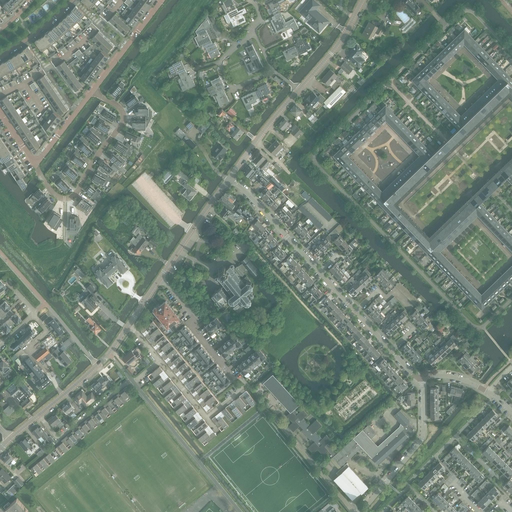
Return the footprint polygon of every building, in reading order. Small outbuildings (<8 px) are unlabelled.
[(13,8),(7,1),(5,0),(1,4),(10,14),(13,12),(11,10),(13,8)] [(149,4),(143,0),(140,0),(138,3),(146,8),(149,4)] [(224,4),(222,5),(226,14),(227,13),(230,12),(237,9),(233,0),(232,0),(224,0),(222,1),(224,4)] [(276,0),(277,0),(268,4),(272,13),(274,16),(280,13),(281,13),(279,10),(281,9),(279,4),(286,1),(286,0),(276,0)] [(323,29),(325,27),(325,25),(328,21),(315,10),(319,5),(313,0),(311,0),(301,13),(314,25),(313,26),(314,27),(314,28),(315,30),(316,29),(319,32),(321,29),(323,29)] [(417,5),(416,5),(410,0),(406,0),(403,4),(414,15),(420,10),(420,9),(417,5)] [(146,8),(138,3),(135,7),(143,13),(146,8)] [(84,13),(76,6),(72,10),(80,17),(84,13)] [(143,13),(135,7),(132,11),(139,17),(143,13)] [(227,14),(224,15),(227,22),(231,21),(234,27),(246,21),(242,14),(246,12),(244,8),(240,10),(238,11),(237,9),(230,12),(227,13),(227,14)] [(80,17),(72,10),(73,10),(69,14),(76,21),(80,17)] [(139,17),(132,11),(129,16),(136,21),(139,17)] [(273,20),(271,20),(271,21),(277,32),(279,31),(284,28),(285,29),(288,28),(288,29),(292,27),(294,31),(298,28),(294,18),(290,20),(285,22),(281,13),(280,13),(274,16),(272,17),(273,20)] [(76,21),(69,14),(65,18),(72,25),(76,21)] [(113,24),(119,18),(115,14),(109,20),(113,24)] [(136,21),(129,16),(125,20),(133,26),(136,21)] [(72,25),(65,18),(61,21),(68,29),(72,25)] [(117,27),(123,21),(119,18),(113,24),(117,27)] [(198,36),(195,38),(199,47),(202,45),(205,44),(211,41),(210,39),(205,30),(208,28),(208,27),(211,25),(210,25),(206,18),(202,23),(195,31),(198,36)] [(400,28),(405,33),(416,22),(411,18),(400,28)] [(68,29),(61,21),(57,25),(64,33),(68,29)] [(121,31),(126,25),(123,21),(117,27),(121,31)] [(369,22),(362,34),(371,39),(375,32),(376,32),(376,33),(380,35),(385,26),(381,24),(378,28),(377,27),(369,22)] [(57,25),(53,29),(59,36),(64,33),(57,25)] [(125,34),(130,28),(126,25),(121,31),(125,34)] [(59,36),(53,29),(49,32),(55,40),(59,36)] [(455,132),(452,135),(450,136),(447,139),(445,141),(444,143),(440,146),(439,147),(433,154),(396,116),(396,115),(395,115),(386,105),(333,156),(342,166),(343,167),(403,229),(407,233),(470,299),(472,300),(481,310),(511,280),(511,235),(480,203),(486,196),(488,195),(491,192),(493,190),(494,189),(498,185),(499,184),(505,178),(511,184),(511,78),(475,40),(474,40),(474,39),(464,29),(411,80),(421,90),(421,91),(422,91),(437,107),(439,109),(458,129),(455,132)] [(55,40),(49,32),(44,35),(51,44),(55,40)] [(96,42),(102,36),(98,32),(92,38),(96,42)] [(51,44),(44,35),(40,39),(40,38),(46,47),(51,44)] [(100,45),(106,39),(102,36),(96,42),(100,45)] [(46,47),(40,38),(35,41),(42,50),(46,47)] [(103,49),(109,43),(106,39),(100,45),(103,49)] [(297,45),(294,46),(298,53),(299,55),(308,51),(307,50),(310,48),(310,47),(306,39),(296,43),(297,45)] [(205,44),(202,45),(204,48),(206,47),(210,56),(211,59),(220,54),(219,52),(215,43),(213,44),(211,41),(205,44)] [(107,53),(113,47),(109,43),(103,49),(107,53)] [(261,64),(252,45),(246,48),(252,61),(246,65),(250,73),(263,67),(261,64)] [(350,57),(349,58),(354,63),(353,63),(355,65),(356,65),(358,67),(359,66),(360,66),(363,63),(362,63),(364,61),(364,60),(366,57),(361,53),(363,51),(361,49),(362,48),(359,46),(358,46),(357,45),(355,46),(353,48),(350,52),(351,54),(351,55),(350,55),(350,56),(350,57)] [(35,55),(28,46),(24,49),(30,58),(35,55)] [(287,61),(297,56),(296,54),(298,53),(294,46),(283,52),(287,61)] [(30,58),(24,49),(24,50),(20,53),(25,61),(30,58)] [(109,57),(101,51),(101,52),(98,56),(105,62),(108,58),(109,57)] [(25,61),(20,53),(15,56),(20,64),(25,61)] [(20,64),(15,56),(11,58),(16,67),(20,64)] [(105,62),(98,56),(94,60),(102,66),(105,62)] [(16,67),(11,58),(6,61),(11,70),(16,67)] [(102,66),(94,60),(91,65),(98,70),(102,66)] [(6,61),(1,64),(6,73),(11,70),(6,61)] [(61,70),(67,66),(64,61),(57,66),(61,70)] [(173,65),(169,67),(173,76),(177,74),(179,73),(180,76),(187,72),(181,61),(172,65),(173,65)] [(348,74),(353,69),(344,62),(340,66),(348,74)] [(98,70),(91,65),(88,69),(95,75),(98,70)] [(64,75),(70,70),(67,66),(61,70),(64,75)] [(95,75),(88,69),(84,73),(92,79),(95,75)] [(67,79),(73,74),(70,70),(64,75),(67,79)] [(325,76),(322,79),(335,90),(345,79),(338,74),(337,76),(330,70),(325,76)] [(187,72),(180,76),(184,85),(181,87),(183,91),(187,90),(195,86),(190,74),(188,75),(187,72)] [(92,79),(84,73),(81,77),(81,78),(89,84),(89,83),(92,79)] [(346,92),(359,78),(355,73),(341,87),(340,86),(324,102),(330,108),(346,92)] [(70,83),(76,78),(73,74),(67,79),(70,83)] [(47,80),(47,79),(44,75),(37,80),(40,85),(47,80)] [(213,85),(207,88),(211,96),(216,93),(223,90),(222,87),(224,86),(220,77),(211,81),(213,85)] [(73,87),(79,82),(76,78),(70,83),(73,87)] [(43,89),(50,84),(47,80),(40,85),(43,89)] [(76,91),(82,86),(79,82),(73,87),(76,91)] [(123,87),(119,83),(119,84),(118,83),(115,86),(116,87),(111,93),(112,93),(111,94),(113,96),(114,95),(115,97),(123,87)] [(53,88),(50,84),(43,89),(46,93),(53,88)] [(255,91),(258,99),(259,98),(260,101),(268,97),(267,95),(271,93),(266,84),(257,88),(258,90),(255,91)] [(49,97),(56,93),(53,88),(46,93),(49,97)] [(217,95),(216,96),(221,106),(229,102),(225,92),(223,90),(216,93),(217,95)] [(253,92),(241,98),(246,107),(247,110),(252,107),(251,104),(257,101),(258,102),(260,101),(259,98),(258,99),(255,91),(253,92)] [(52,101),(59,97),(56,93),(49,97),(52,101)] [(318,97),(313,93),(310,97),(309,96),(305,101),(306,102),(305,102),(307,104),(306,104),(306,106),(308,107),(309,107),(310,106),(311,107),(312,107),(314,108),(315,108),(319,102),(321,104),(325,99),(320,94),(318,97)] [(139,100),(135,96),(133,94),(130,96),(132,98),(126,103),(126,104),(125,104),(127,106),(128,106),(129,108),(139,100)] [(0,102),(2,106),(10,101),(7,96),(0,100),(0,102)] [(55,106),(62,101),(59,97),(52,101),(55,106)] [(6,110),(13,105),(10,101),(2,106),(6,110)] [(58,110),(64,105),(62,101),(55,106),(58,110)] [(301,112),(303,110),(295,104),(289,111),(297,117),(298,115),(301,117),(303,114),(301,112)] [(9,115),(16,110),(13,105),(6,110),(9,115)] [(61,114),(67,110),(64,105),(58,110),(61,114)] [(135,110),(135,115),(141,115),(143,115),(145,115),(145,118),(151,118),(151,111),(146,105),(137,106),(137,110),(135,110)] [(104,108),(100,113),(112,121),(116,116),(104,108)] [(233,117),(237,113),(231,108),(227,112),(233,117)] [(12,119),(19,114),(16,110),(9,115),(12,119)] [(312,114),(308,111),(305,114),(309,118),(308,119),(313,124),(318,119),(315,116),(313,114),(312,114)] [(61,119),(55,114),(53,112),(53,113),(50,117),(58,123),(61,119)] [(15,124),(22,119),(19,114),(12,119),(15,124)] [(58,123),(50,117),(46,121),(55,127),(58,123)] [(106,133),(110,127),(103,123),(105,121),(101,118),(99,117),(98,119),(97,120),(95,118),(92,123),(94,124),(94,125),(93,127),(98,131),(100,129),(106,133)] [(132,121),(132,127),(135,127),(135,131),(145,131),(151,118),(145,118),(145,121),(140,121),(138,121),(132,121)] [(284,118),(278,125),(283,130),(285,128),(287,129),(289,127),(287,126),(289,123),(284,118)] [(18,128),(25,123),(22,119),(15,124),(18,128)] [(55,127),(46,121),(43,125),(51,132),(52,132),(51,132),(55,127)] [(229,131),(230,131),(232,132),(230,134),(237,139),(243,132),(237,126),(235,128),(233,127),(234,126),(229,122),(225,127),(229,131)] [(21,133),(28,128),(25,123),(18,128),(21,133)] [(202,123),(197,128),(202,133),(207,128),(202,123)] [(86,127),(82,131),(85,134),(96,144),(100,139),(96,135),(98,133),(93,129),(91,127),(90,129),(89,129),(86,127)] [(302,132),(297,127),(292,133),(296,138),(302,132)] [(24,137),(31,132),(28,128),(21,133),(24,137)] [(182,139),(186,135),(180,128),(175,133),(182,139)] [(136,141),(138,142),(140,137),(127,131),(124,136),(136,141)] [(27,142),(34,137),(31,132),(24,137),(27,142)] [(182,139),(192,149),(196,145),(190,138),(190,139),(186,135),(186,136),(182,139)] [(78,145),(76,147),(81,151),(83,149),(85,152),(84,153),(87,156),(88,155),(89,154),(89,155),(91,153),(91,152),(92,151),(87,146),(89,143),(82,136),(79,139),(81,141),(78,145)] [(37,141),(34,137),(27,142),(30,146),(37,141)] [(38,148),(40,146),(37,141),(30,146),(34,153),(34,154),(39,148),(38,148)] [(127,143),(125,145),(118,141),(114,147),(127,155),(130,149),(129,148),(131,146),(127,143)] [(271,145),(268,149),(276,157),(285,149),(277,141),(272,146),(271,145)] [(220,144),(212,154),(214,155),(213,156),(213,157),(215,159),(216,159),(217,158),(219,159),(220,159),(224,154),(223,154),(227,150),(220,144)] [(0,154),(2,157),(10,151),(8,148),(10,147),(9,145),(7,147),(0,151),(0,154)] [(5,162),(13,156),(11,153),(13,151),(12,150),(10,151),(2,157),(5,162)] [(73,160),(72,161),(75,163),(76,162),(82,166),(86,162),(79,157),(81,155),(75,151),(74,153),(73,153),(70,158),(73,160)] [(119,166),(122,161),(124,159),(121,157),(119,158),(113,153),(109,157),(115,162),(113,164),(115,167),(118,169),(120,167),(119,166)] [(268,167),(272,164),(260,153),(256,157),(266,167),(267,166),(268,167)] [(8,166),(16,160),(14,157),(16,156),(15,154),(13,156),(5,162),(8,166)] [(266,167),(256,157),(253,160),(263,169),(265,171),(268,167),(267,166),(266,167)] [(11,170),(19,165),(17,162),(19,160),(18,159),(16,160),(8,166),(11,170)] [(62,169),(63,170),(61,172),(66,176),(67,174),(73,179),(75,177),(76,177),(78,175),(77,175),(78,174),(71,168),(73,165),(68,161),(66,163),(67,164),(62,169)] [(101,166),(98,169),(103,173),(104,172),(107,175),(109,173),(111,175),(115,171),(104,161),(100,165),(101,166)] [(14,175),(22,169),(20,166),(22,165),(21,163),(19,165),(11,170),(14,175)] [(258,172),(256,170),(255,171),(249,165),(243,172),(252,180),(255,176),(258,172)] [(17,179),(25,174),(23,170),(25,169),(24,168),(22,169),(14,175),(17,179)] [(172,168),(161,178),(166,183),(176,172),(172,168)] [(27,185),(22,177),(26,175),(28,174),(27,172),(25,174),(17,179),(24,190),(27,185)] [(63,180),(66,178),(61,173),(59,175),(60,177),(55,181),(55,182),(54,183),(58,187),(60,186),(65,192),(70,187),(63,180)] [(95,174),(93,179),(94,179),(93,182),(94,183),(98,185),(100,183),(105,186),(108,181),(110,182),(111,179),(105,176),(104,178),(96,174),(95,174)] [(262,175),(257,181),(263,187),(268,180),(262,175)] [(278,188),(280,185),(272,177),(269,179),(278,188)] [(184,181),(182,184),(187,189),(183,194),(190,200),(194,196),(193,195),(197,191),(184,181)] [(90,185),(86,190),(95,198),(100,193),(99,193),(101,191),(98,188),(96,190),(90,185)] [(34,204),(44,193),(39,189),(34,194),(33,193),(28,198),(29,199),(34,204)] [(264,194),(262,196),(266,201),(273,194),(269,190),(264,194)] [(232,194),(231,195),(226,191),(223,196),(232,203),(236,198),(234,197),(233,196),(233,195),(232,194)] [(277,199),(273,194),(266,201),(270,205),(277,198),(277,199)] [(232,203),(223,196),(219,201),(226,206),(226,207),(228,208),(232,203)] [(78,204),(76,207),(87,215),(93,207),(91,205),(91,204),(88,202),(88,201),(87,201),(86,200),(82,197),(78,203),(78,204)] [(42,213),(52,202),(48,198),(37,209),(42,213)] [(274,209),(281,203),(277,198),(270,205),(274,209)] [(232,203),(228,208),(237,216),(242,215),(243,216),(249,220),(251,222),(255,217),(252,215),(244,209),(243,211),(239,207),(238,208),(232,203)] [(282,206),(275,213),(276,214),(277,213),(283,208),(283,207),(282,206)] [(226,217),(228,214),(239,222),(243,216),(242,215),(237,216),(228,208),(226,207),(221,213),(226,217)] [(283,208),(277,213),(282,217),(287,212),(283,208)] [(49,222),(48,223),(51,225),(50,226),(57,230),(62,220),(59,218),(61,216),(54,212),(48,222),(49,222)] [(282,217),(286,221),(291,216),(287,212),(282,217)] [(111,215),(117,222),(119,220),(112,214),(111,215)] [(69,224),(69,229),(70,229),(70,232),(77,232),(80,228),(80,221),(79,217),(75,217),(75,216),(69,216),(69,221),(69,224)] [(286,221),(290,226),(295,221),(291,216),(286,221)] [(258,220),(252,225),(256,229),(262,224),(258,220)] [(296,226),(294,229),(298,233),(303,228),(299,224),(298,224),(297,223),(295,225),(296,226)] [(142,224),(139,228),(144,232),(144,231),(147,233),(146,233),(150,236),(151,237),(154,233),(142,224)] [(265,229),(262,224),(256,229),(259,232),(256,234),(258,236),(265,229)] [(304,227),(303,228),(298,233),(302,238),(307,233),(308,231),(304,227)] [(258,236),(261,234),(264,238),(269,233),(265,229),(258,236)] [(273,237),(269,233),(264,238),(267,241),(265,243),(263,244),(261,245),(263,247),(266,244),(273,237)] [(307,233),(302,238),(306,242),(311,237),(307,233)] [(132,248),(130,251),(133,253),(134,252),(138,255),(149,242),(147,240),(139,234),(136,239),(133,237),(130,241),(133,243),(132,243),(135,245),(133,249),(132,248)] [(331,243),(330,241),(332,240),(328,235),(323,240),(320,236),(319,234),(316,236),(318,238),(321,242),(327,248),(331,243)] [(338,234),(337,235),(335,237),(332,240),(338,245),(344,240),(338,234)] [(150,236),(147,240),(149,242),(156,247),(159,243),(151,237),(150,236)] [(278,242),(273,237),(266,244),(271,248),(278,242)] [(348,245),(344,240),(338,245),(342,250),(348,245)] [(322,252),(327,248),(321,242),(319,244),(317,243),(315,244),(317,246),(322,252)] [(272,252),(274,254),(273,255),(275,257),(282,250),(278,246),(277,245),(272,250),(273,251),(272,252)] [(346,255),(352,249),(348,245),(342,250),(346,255)] [(314,253),(317,256),(322,252),(317,246),(312,251),(314,253)] [(275,257),(276,256),(280,260),(281,259),(286,255),(286,254),(282,250),(275,257)] [(94,272),(96,274),(97,275),(96,275),(98,277),(97,278),(100,281),(101,280),(102,282),(103,281),(108,287),(113,282),(108,277),(118,268),(123,273),(128,269),(123,263),(124,263),(118,256),(117,257),(115,254),(110,259),(112,261),(102,270),(101,269),(100,267),(94,272)] [(289,265),(294,260),(290,255),(283,261),(287,266),(289,265)] [(246,276),(242,280),(239,277),(241,276),(242,276),(244,274),(247,271),(252,277),(260,271),(248,256),(240,262),(241,264),(238,267),(237,266),(235,267),(236,268),(233,269),(234,268),(234,266),(233,265),(232,265),(232,264),(231,265),(230,265),(230,266),(227,268),(225,268),(225,267),(226,267),(225,266),(224,267),(223,266),(223,267),(221,268),(219,270),(218,270),(219,271),(218,272),(219,272),(221,273),(220,274),(217,276),(216,276),(216,277),(215,278),(214,278),(215,278),(215,280),(214,280),(215,280),(215,281),(216,282),(216,281),(217,282),(217,281),(219,280),(222,284),(221,284),(222,284),(224,286),(221,288),(220,288),(219,290),(217,291),(217,290),(215,292),(211,295),(220,305),(229,298),(229,301),(231,304),(234,304),(232,306),(237,312),(238,313),(242,310),(242,309),(240,306),(242,306),(245,304),(246,305),(248,305),(250,303),(251,300),(250,299),(254,296),(250,290),(251,289),(254,286),(247,277),(246,276)] [(291,270),(293,269),(298,264),(294,260),(289,265),(291,267),(290,268),(291,270)] [(295,274),(297,273),(302,268),(298,264),(293,269),(295,272),(294,273),(295,274)] [(335,264),(329,269),(334,274),(339,269),(335,264)] [(306,273),(302,268),(297,273),(301,277),(306,273)] [(341,271),(339,269),(334,274),(338,279),(346,271),(343,268),(341,271)] [(362,273),(360,275),(362,277),(367,283),(372,279),(369,276),(371,274),(368,271),(366,268),(366,269),(365,268),(362,273)] [(383,269),(374,276),(379,281),(389,272),(387,269),(385,270),(384,270),(383,269)] [(343,274),(338,279),(342,283),(350,276),(346,271),(343,274)] [(391,274),(389,272),(379,281),(383,286),(389,280),(387,277),(391,274)] [(310,277),(306,273),(301,277),(303,280),(302,281),(303,283),(305,282),(310,277)] [(305,282),(309,286),(314,281),(310,277),(305,282)] [(362,277),(357,281),(363,287),(367,283),(362,277)] [(392,281),(390,279),(389,280),(383,286),(387,290),(393,285),(390,282),(392,281)] [(357,281),(353,285),(358,292),(363,287),(357,281)] [(91,293),(84,300),(87,303),(84,306),(87,309),(89,308),(92,310),(97,305),(93,302),(97,298),(93,295),(94,294),(92,292),(94,290),(94,288),(90,284),(86,288),(91,293)] [(312,292),(311,293),(312,295),(318,289),(314,285),(309,290),(312,292)] [(348,290),(353,296),(358,292),(353,285),(348,290)] [(312,295),(316,299),(312,303),(314,305),(318,301),(316,299),(322,294),(318,289),(312,295)] [(327,297),(322,301),(327,306),(332,302),(327,297)] [(0,305),(0,306),(1,307),(0,308),(0,311),(5,317),(11,311),(9,309),(10,307),(5,301),(0,305)] [(154,311),(153,311),(168,328),(172,325),(176,329),(183,323),(165,301),(158,307),(156,307),(155,307),(154,308),(154,311)] [(332,302),(327,306),(331,311),(336,306),(332,302)] [(365,309),(370,313),(375,308),(376,308),(374,305),(375,305),(373,303),(372,303),(371,304),(365,309)] [(336,306),(331,311),(336,316),(341,311),(336,306)] [(375,308),(370,313),(374,318),(380,313),(379,313),(381,311),(377,307),(376,308),(375,308)] [(417,309),(410,315),(414,320),(421,314),(417,309)] [(398,313),(396,314),(397,316),(403,322),(408,318),(406,316),(408,314),(404,310),(399,314),(398,313)] [(15,312),(13,314),(11,311),(5,317),(11,324),(14,321),(16,323),(21,319),(15,312)] [(340,320),(345,316),(341,311),(336,316),(340,320)] [(378,323),(384,318),(380,313),(374,318),(378,323)] [(418,325),(425,319),(421,314),(414,320),(418,325)] [(350,321),(345,316),(340,320),(343,324),(339,328),(340,329),(342,327),(345,325),(350,321)] [(393,316),(391,318),(393,320),(394,321),(398,326),(403,322),(397,316),(395,318),(393,316)] [(430,319),(428,316),(425,319),(418,325),(423,329),(425,327),(428,330),(433,326),(430,323),(429,323),(427,321),(427,320),(428,321),(430,319)] [(11,328),(9,326),(11,324),(5,317),(0,321),(0,323),(1,325),(0,325),(0,326),(6,332),(11,328)] [(90,323),(88,325),(96,334),(100,329),(89,317),(86,320),(90,323)] [(216,317),(212,320),(219,329),(223,326),(216,317)] [(53,319),(48,324),(57,336),(63,331),(53,319)] [(212,320),(208,324),(215,333),(219,329),(212,320)] [(393,320),(388,324),(389,325),(394,330),(398,326),(394,321),(393,320)] [(153,327),(155,330),(158,328),(153,321),(145,327),(144,326),(140,329),(143,333),(147,330),(149,333),(151,334),(152,333),(150,329),(153,327)] [(350,321),(345,325),(349,330),(354,325),(350,321)] [(208,324),(203,327),(210,336),(215,333),(208,324)] [(385,330),(383,332),(387,336),(389,334),(389,335),(394,330),(389,325),(388,324),(383,328),(384,329),(385,330)] [(184,325),(177,332),(180,336),(188,330),(184,325)] [(354,325),(349,330),(353,335),(358,330),(354,325)] [(24,334),(21,337),(27,343),(33,338),(31,336),(34,333),(35,332),(33,330),(31,327),(25,332),(24,333),(24,334)] [(158,334),(161,337),(164,335),(158,328),(155,330),(152,333),(151,334),(149,333),(145,336),(148,340),(152,337),(154,339),(155,339),(156,341),(158,339),(155,336),(158,334)] [(180,336),(179,337),(182,341),(191,334),(188,330),(180,336)] [(353,335),(354,335),(358,340),(363,335),(358,330),(353,335)] [(191,334),(182,341),(186,346),(195,338),(191,334)] [(51,335),(43,341),(49,349),(57,342),(51,335)] [(164,335),(161,337),(158,339),(156,341),(155,339),(154,339),(151,343),(154,346),(158,343),(160,346),(162,348),(164,346),(161,343),(164,341),(166,344),(169,341),(164,335)] [(235,335),(230,339),(236,346),(238,349),(243,345),(235,335)] [(363,335),(358,340),(362,344),(367,340),(363,335)] [(451,339),(447,343),(452,349),(457,344),(455,343),(458,340),(453,335),(453,336),(452,337),(452,336),(451,336),(450,338),(451,339)] [(19,346),(21,348),(27,343),(21,337),(18,340),(17,339),(16,340),(10,345),(13,348),(14,347),(16,349),(19,346)] [(195,338),(186,346),(189,350),(198,343),(195,338)] [(230,339),(226,342),(232,350),(236,346),(230,339)] [(367,349),(372,345),(367,340),(362,344),(367,349)] [(444,340),(440,345),(442,347),(447,353),(452,349),(447,343),(444,340)] [(169,347),(172,351),(175,348),(169,341),(166,344),(164,346),(162,348),(160,346),(156,349),(159,353),(163,350),(165,353),(166,353),(167,355),(169,353),(167,350),(169,347)] [(226,342),(222,346),(229,355),(233,351),(232,350),(226,342)] [(407,343),(401,348),(405,352),(411,347),(407,343)] [(200,345),(191,352),(195,357),(196,356),(204,349),(200,345)] [(364,357),(366,359),(369,356),(368,356),(371,354),(376,350),(372,345),(367,349),(369,352),(366,354),(367,354),(364,357)] [(222,346),(217,349),(225,358),(229,355),(222,346)] [(437,346),(434,348),(438,351),(443,357),(447,353),(442,347),(440,350),(437,346)] [(35,356),(39,361),(45,356),(49,360),(53,357),(51,354),(46,347),(35,356)] [(415,352),(411,347),(405,352),(410,357),(415,352)] [(175,354),(177,357),(180,355),(175,348),(172,351),(169,353),(167,355),(166,353),(165,353),(162,356),(165,360),(169,357),(171,360),(173,361),(175,360),(172,356),(175,354)] [(65,366),(71,361),(64,352),(61,353),(57,349),(52,353),(56,358),(58,357),(65,366)] [(204,349),(196,356),(200,360),(207,354),(204,349)] [(259,349),(255,352),(262,361),(266,358),(259,349)] [(419,349),(415,352),(410,357),(414,362),(420,357),(418,355),(421,351),(419,349)] [(375,359),(380,354),(376,350),(371,354),(375,359)] [(461,356),(458,359),(462,364),(468,358),(470,357),(466,352),(464,350),(460,354),(461,356)] [(138,352),(135,355),(131,351),(123,359),(128,364),(134,359),(135,361),(141,356),(138,352)] [(433,355),(433,356),(438,361),(443,357),(438,351),(433,355)] [(255,352),(250,356),(257,365),(262,361),(255,352)] [(200,360),(198,361),(202,365),(211,358),(207,354),(200,360)] [(430,358),(428,360),(433,366),(438,361),(433,356),(433,355),(431,354),(428,356),(430,358)] [(180,366),(177,363),(180,361),(183,364),(186,362),(180,355),(177,357),(175,360),(173,361),(171,360),(167,363),(170,367),(174,363),(176,366),(177,366),(178,368),(180,366)] [(250,356),(246,360),(253,369),(257,365),(250,356)] [(466,368),(472,362),(472,363),(475,360),(473,358),(471,356),(468,358),(462,364),(466,368)] [(29,357),(22,363),(36,380),(43,375),(29,357)] [(211,358),(202,365),(205,370),(214,362),(211,358)] [(9,368),(1,359),(0,359),(0,372),(4,378),(9,373),(6,371),(9,368)] [(380,359),(375,363),(380,369),(382,368),(388,363),(384,359),(382,361),(380,359)] [(246,360),(241,363),(249,372),(253,369),(246,360)] [(475,360),(472,363),(472,362),(466,368),(470,373),(473,371),(475,373),(480,368),(478,366),(476,367),(474,365),(477,362),(475,360)] [(186,373),(183,370),(186,368),(188,371),(191,368),(186,362),(183,364),(180,366),(178,368),(177,366),(176,366),(173,370),(176,373),(180,370),(182,373),(184,375),(186,373)] [(241,363),(237,367),(244,376),(249,372),(241,363)] [(388,363),(382,368),(386,372),(392,367),(388,363)] [(216,365),(208,372),(211,376),(212,375),(220,369),(216,365)] [(150,380),(153,383),(162,377),(159,373),(163,370),(160,366),(151,373),(154,377),(150,380)] [(392,367),(386,372),(390,376),(396,371),(392,367)] [(191,380),(189,377),(191,374),(194,378),(197,375),(191,368),(188,371),(186,373),(184,375),(182,373),(178,376),(181,380),(185,377),(188,380),(189,381),(191,380)] [(220,369),(212,375),(216,379),(224,373),(220,369)] [(390,376),(389,378),(390,379),(392,378),(394,380),(399,376),(396,371),(390,376)] [(216,379),(215,381),(218,385),(227,377),(224,373),(216,379)] [(300,403),(273,374),(263,382),(278,399),(277,399),(279,402),(280,401),(285,407),(290,412),(286,416),(292,422),(288,426),(293,432),(300,426),(301,427),(300,428),(302,430),(301,431),(310,440),(310,439),(312,441),(313,440),(314,441),(308,448),(313,453),(317,449),(323,456),(328,451),(330,453),(333,457),(332,458),(339,465),(340,466),(342,465),(363,445),(369,451),(367,453),(368,453),(368,454),(370,453),(373,455),(371,457),(377,465),(389,454),(408,437),(407,436),(413,430),(414,430),(413,429),(407,423),(409,421),(400,411),(394,416),(401,424),(400,427),(378,447),(370,439),(375,435),(377,433),(369,424),(367,426),(336,454),(327,444),(331,440),(326,435),(322,439),(315,432),(322,426),(316,420),(310,426),(303,419),(307,415),(302,409),(298,413),(294,409),(300,403)] [(43,375),(36,380),(38,382),(37,383),(38,384),(38,385),(37,385),(37,387),(38,387),(39,388),(40,387),(41,387),(42,389),(52,381),(47,375),(45,376),(43,375)] [(197,387),(197,386),(194,383),(197,381),(199,384),(202,382),(197,375),(194,378),(191,380),(189,381),(188,380),(184,383),(187,387),(191,384),(193,387),(193,386),(195,388),(197,387)] [(104,379),(102,377),(92,386),(97,391),(107,383),(108,384),(111,381),(107,376),(104,379)] [(399,376),(394,380),(398,384),(403,380),(399,376)] [(160,384),(163,387),(171,380),(168,377),(164,380),(162,377),(153,383),(157,387),(160,384)] [(227,377),(218,385),(222,389),(231,382),(227,377)] [(162,393),(165,397),(173,390),(170,387),(174,384),(171,380),(163,387),(165,390),(162,393)] [(398,384),(395,388),(396,389),(397,388),(401,393),(402,393),(408,387),(407,385),(407,384),(403,380),(398,384)] [(21,400),(28,394),(25,391),(28,388),(22,381),(9,391),(14,397),(14,396),(16,398),(18,396),(21,400)] [(202,393),(199,390),(202,388),(205,391),(208,389),(202,382),(199,384),(197,387),(195,388),(193,386),(193,387),(189,390),(192,394),(196,390),(199,393),(200,395),(202,393)] [(449,393),(455,395),(457,388),(451,386),(450,389),(448,388),(448,392),(449,393)] [(125,399),(128,397),(130,399),(134,396),(126,387),(120,392),(125,399)] [(28,388),(25,391),(28,394),(21,400),(23,402),(20,404),(25,408),(29,404),(30,405),(33,402),(28,397),(33,393),(28,388)] [(462,391),(462,389),(457,388),(455,395),(461,396),(460,397),(463,398),(464,392),(462,391)] [(208,395),(210,398),(213,395),(208,389),(205,391),(202,393),(200,395),(199,393),(195,396),(198,400),(202,397),(204,400),(206,402),(208,400),(205,397),(208,395)] [(172,398),(174,401),(182,394),(180,391),(176,394),(173,390),(165,397),(168,401),(172,398)] [(249,395),(246,398),(243,394),(239,397),(246,405),(249,403),(252,406),(256,403),(246,391),(249,395)] [(78,395),(76,397),(75,398),(77,400),(77,401),(78,403),(79,403),(82,401),(86,406),(96,398),(92,393),(87,397),(82,392),(79,395),(78,395)] [(125,399),(120,392),(113,398),(119,404),(122,402),(123,404),(127,401),(125,399)] [(182,401),(185,398),(182,394),(177,398),(174,401),(177,404),(173,407),(176,411),(184,404),(183,403),(182,401)] [(213,401),(216,405),(219,402),(213,395),(210,398),(208,400),(206,402),(204,400),(200,403),(203,407),(207,404),(211,408),(207,412),(213,407),(211,403),(213,401)] [(243,408),(246,405),(239,397),(236,400),(239,404),(236,406),(242,414),(246,411),(243,408)] [(119,404),(113,398),(107,403),(112,410),(115,407),(117,409),(121,407),(119,404)] [(75,408),(74,407),(70,402),(65,405),(64,405),(62,406),(63,408),(62,408),(70,416),(74,413),(72,410),(75,408)] [(112,410),(107,403),(100,408),(106,415),(109,413),(111,415),(114,412),(112,410)] [(187,408),(184,404),(176,411),(179,415),(183,412),(185,415),(194,408),(191,404),(187,408)] [(238,418),(242,414),(236,406),(232,409),(229,405),(225,408),(232,416),(235,414),(238,418)] [(8,416),(14,411),(9,406),(3,411),(8,416)] [(106,415),(100,408),(94,414),(99,420),(102,418),(104,420),(108,417),(106,415)] [(188,418),(184,421),(187,425),(195,418),(193,415),(197,412),(194,408),(185,415),(188,418)] [(229,419),(232,416),(225,408),(222,411),(225,415),(222,417),(228,426),(232,422),(229,419)] [(489,424),(498,415),(492,409),(484,418),(489,424)] [(441,422),(441,418),(438,418),(438,412),(430,412),(430,419),(435,419),(435,422),(441,422)] [(99,420),(94,414),(87,419),(93,426),(96,423),(98,425),(101,423),(99,420)] [(53,417),(52,416),(48,419),(49,420),(53,426),(56,423),(60,428),(67,421),(65,419),(62,422),(56,415),(53,417)] [(224,429),(228,426),(222,417),(218,420),(215,416),(212,419),(218,428),(221,425),(224,429)] [(198,421),(195,418),(187,425),(191,428),(194,426),(196,428),(205,422),(202,418),(198,421)] [(489,424),(484,418),(475,427),(481,432),(489,424)] [(93,426),(87,419),(81,424),(86,431),(87,431),(89,429),(91,431),(95,428),(93,426)] [(196,435),(199,438),(207,432),(204,428),(208,425),(205,422),(196,428),(199,432),(196,435)] [(86,431),(81,424),(74,430),(80,436),(83,434),(85,436),(88,433),(86,431),(87,431),(86,431)] [(502,432),(504,431),(508,435),(511,431),(511,429),(509,426),(506,428),(504,426),(500,430),(502,432)] [(32,431),(38,438),(41,435),(45,440),(47,438),(49,437),(41,427),(39,428),(38,427),(32,431)] [(467,435),(472,441),(481,432),(475,427),(467,435)] [(80,436),(74,430),(68,435),(73,442),(74,442),(76,439),(78,442),(82,439),(80,436)] [(206,439),(208,442),(216,435),(213,432),(210,435),(207,432),(199,438),(202,442),(206,439)] [(68,435),(61,441),(63,442),(67,447),(70,445),(72,447),(75,444),(74,442),(73,442),(68,435)] [(32,452),(33,451),(32,449),(34,447),(26,438),(23,441),(21,441),(20,442),(20,443),(25,450),(29,448),(32,452)] [(63,442),(56,447),(60,452),(63,450),(65,452),(69,449),(67,447),(63,442)] [(42,444),(39,447),(42,449),(37,453),(39,456),(47,450),(42,444)] [(488,446),(482,452),(487,456),(493,450),(488,446)] [(60,452),(56,447),(50,453),(54,458),(57,456),(58,458),(62,455),(60,452)] [(455,447),(449,452),(453,457),(459,451),(455,447)] [(491,461),(497,455),(493,450),(487,456),(491,461)] [(459,451),(453,457),(458,461),(463,455),(459,451)] [(5,455),(2,459),(9,466),(9,465),(11,467),(16,462),(13,459),(14,459),(8,453),(7,454),(6,454),(6,455),(5,455)] [(54,458),(50,453),(43,458),(47,463),(48,463),(47,463),(50,461),(52,463),(56,460),(54,458)] [(463,455),(458,461),(462,465),(468,460),(463,455)] [(495,465),(501,459),(497,455),(491,461),(495,465)] [(47,463),(43,458),(37,464),(41,468),(43,466),(45,469),(49,465),(48,463),(47,463)] [(500,469),(506,463),(501,459),(495,465),(500,469)] [(468,460),(462,465),(466,470),(472,464),(468,460)] [(439,462),(435,467),(441,472),(445,468),(439,462)] [(348,467),(347,467),(349,465),(347,463),(336,473),(338,475),(334,479),(352,499),(366,487),(348,467)] [(504,473),(510,467),(506,463),(500,469),(504,473)] [(41,468),(37,464),(30,469),(34,474),(37,472),(39,474),(43,471),(41,468)] [(472,464),(466,470),(470,474),(476,468),(472,464)] [(435,467),(431,471),(437,476),(441,472),(435,467)] [(470,474),(472,476),(475,478),(480,472),(476,468),(470,474)] [(0,479),(1,480),(2,480),(5,483),(11,476),(2,469),(0,471),(0,479)] [(431,471),(427,475),(432,481),(437,476),(431,471)] [(479,482),(485,477),(480,472),(475,478),(479,482)] [(427,475),(422,479),(428,485),(432,481),(427,475)] [(24,483),(19,477),(14,482),(19,488),(24,483)] [(422,479),(418,484),(424,489),(428,485),(422,479)] [(14,484),(6,492),(11,496),(19,489),(14,484)] [(442,491),(445,494),(442,497),(444,499),(452,491),(444,484),(442,486),(445,489),(442,491)] [(500,492),(494,486),(490,491),(495,496),(500,492)] [(485,495),(491,500),(495,496),(490,491),(485,495)] [(444,499),(442,497),(438,493),(435,496),(432,499),(439,505),(444,499)] [(481,499),(487,505),(491,500),(485,495),(481,499)] [(408,496),(400,504),(405,508),(412,501),(408,496)] [(9,502),(3,507),(8,511),(29,511),(27,511),(28,511),(17,498),(11,504),(9,502)] [(446,501),(444,499),(439,505),(443,509),(449,503),(451,501),(449,499),(446,501)] [(481,499),(477,504),(482,509),(487,505),(481,499)] [(405,508),(406,507),(411,511),(417,505),(412,501),(405,508)] [(443,509),(445,511),(448,511),(453,508),(449,503),(443,509)]
